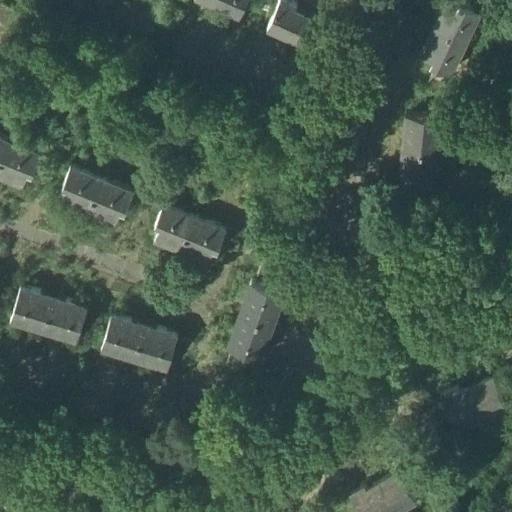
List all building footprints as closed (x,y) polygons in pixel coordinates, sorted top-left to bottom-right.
[(20,8),(0,0),(0,58),(3,59),(20,8)] [(245,0),(208,0),(239,13),(245,0)] [(295,3),(289,0),(277,0),(266,26),(311,46),(322,20),(293,7),(295,3)] [(459,0),(458,4),(449,0),(444,0),(433,24),(465,39),(479,8),(461,0),(459,0)] [(465,39),(433,24),(420,51),(433,57),(431,62),(450,71),(465,39)] [(443,115),(406,111),(402,146),(439,150),(443,115)] [(0,160),(9,137),(0,133),(0,160)] [(41,150),(9,137),(0,160),(0,172),(22,181),(27,168),(33,170),(41,150)] [(57,140),(44,170),(55,175),(68,144),(57,140)] [(439,150),(402,146),(399,181),(436,185),(439,150)] [(102,175),(70,162),(62,182),(67,184),(61,197),(88,208),(102,175)] [(102,175),(88,208),(115,219),(120,206),(125,208),(133,188),(102,175)] [(149,177),(137,207),(147,211),(160,181),(149,177)] [(194,212),(162,200),(154,219),(159,221),(154,234),(181,245),(194,212)] [(289,218),(256,205),(248,225),(281,239),(289,218)] [(226,225),(194,212),(181,245),(208,255),(213,243),(218,245),(226,225)] [(303,260),(282,252),(278,263),(299,271),(303,260)] [(283,289),(251,277),(244,296),(248,298),(243,311),(272,321),(283,289)] [(0,280),(0,313),(2,314),(11,283),(0,280)] [(40,289),(20,283),(10,316),(43,326),(51,297),(38,293),(40,289)] [(66,297),(65,301),(51,297),(43,326),(76,336),(86,302),(66,297)] [(91,308),(81,339),(92,343),(102,311),(91,308)] [(132,317),(111,311),(101,343),(134,353),(143,325),(130,322),(132,317)] [(243,311),(239,323),(235,322),(228,342),(261,354),(272,321),(243,311)] [(156,330),(143,325),(134,353),(167,363),(178,331),(158,325),(156,330)] [(493,372),(459,387),(457,384),(442,391),(456,424),(506,401),(493,372)] [(229,391),(184,377),(177,398),(223,412),(229,391)] [(436,477),(422,452),(410,459),(424,484),(436,477)] [(399,464),(366,484),(365,482),(351,490),(363,511),(383,511),(416,493),(399,464)]
